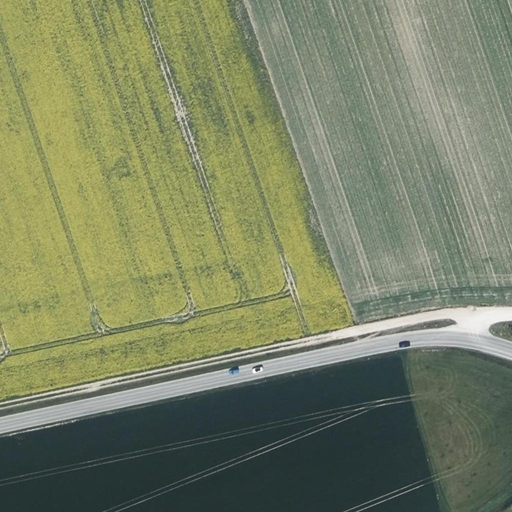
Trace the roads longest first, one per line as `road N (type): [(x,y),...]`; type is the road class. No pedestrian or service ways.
road 1 (tertiary): [(511,350),(453,336),(402,340),(0,425)]
road 2 (track): [(488,326),(444,314),(0,406)]
